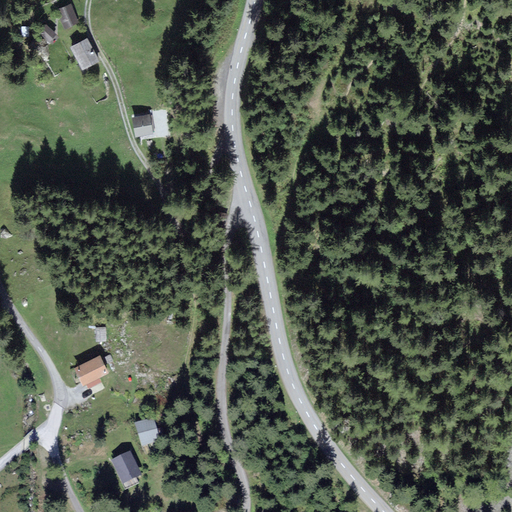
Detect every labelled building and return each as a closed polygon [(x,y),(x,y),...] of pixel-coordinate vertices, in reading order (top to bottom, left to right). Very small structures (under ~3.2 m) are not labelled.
[(77,22),(70,5),(58,9),(65,27),(77,22)] [(56,34),(47,26),(41,32),(50,40),(56,34)] [(99,60),(87,39),(72,47),(83,69),(99,60)] [(153,134),(150,116),(133,119),(136,137),(153,134)] [(225,225),(228,214),(221,212),(218,223),(225,225)] [(108,373),(100,356),(74,369),(83,386),(108,373)] [(159,443),(153,420),(136,425),(142,448),(159,443)] [(140,476),(130,455),(112,463),(123,485),(140,476)]
